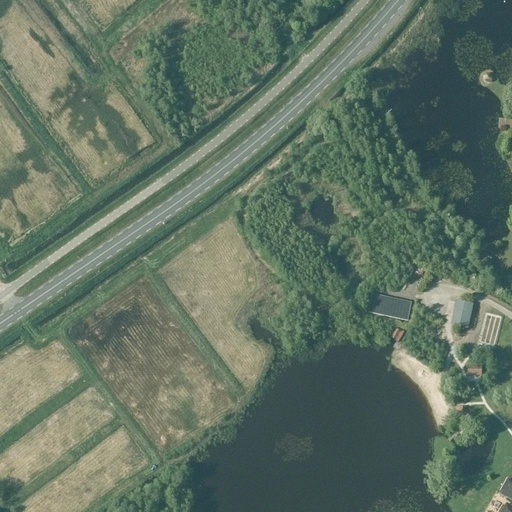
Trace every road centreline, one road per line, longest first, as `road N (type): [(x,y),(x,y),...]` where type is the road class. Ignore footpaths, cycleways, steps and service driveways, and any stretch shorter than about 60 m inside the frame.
road 1 (primary): [(17,312),(240,155),(399,0)]
road 2 (unclassified): [(4,294),(226,134),(366,0)]
